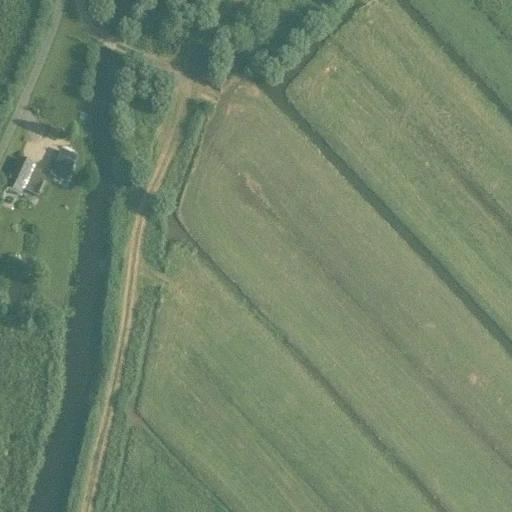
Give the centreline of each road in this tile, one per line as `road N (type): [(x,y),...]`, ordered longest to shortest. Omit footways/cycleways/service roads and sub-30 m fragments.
road 1 (track): [(79,0),(99,37),(179,78),(174,129),(136,227),(87,511)]
road 2 (unclassified): [(0,154),(60,0)]
